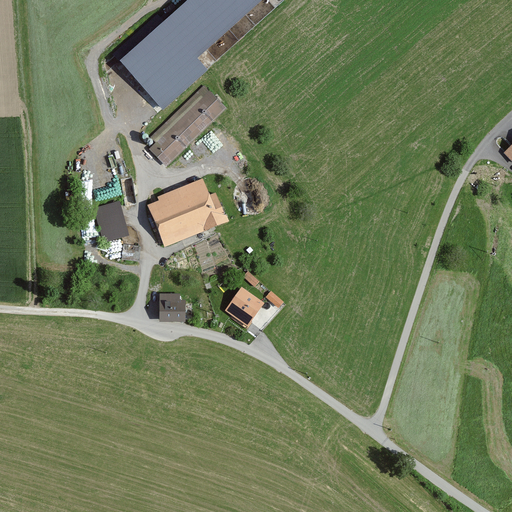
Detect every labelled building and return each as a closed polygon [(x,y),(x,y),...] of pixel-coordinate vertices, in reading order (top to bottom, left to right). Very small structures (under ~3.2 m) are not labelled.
[(261,0),(186,0),(119,59),(164,109),(208,69),(197,57),(261,0)] [(151,20),(115,52),(119,57),(155,24),(151,20)] [(157,145),(150,151),(167,168),(227,111),(204,88),(151,139),(157,145)] [(160,202),(150,206),(167,248),(229,222),(218,194),(211,197),(204,180),(159,198),(160,202)] [(130,236),(120,202),(94,210),(103,243),(130,236)] [(259,284),(249,274),(245,279),(255,288),(259,284)] [(265,306),(242,290),(226,314),(249,329),(265,306)] [(271,290),(266,296),(279,306),(284,300),(271,290)] [(181,304),(181,296),(163,295),(162,323),(189,324),(190,305),(181,304)]
